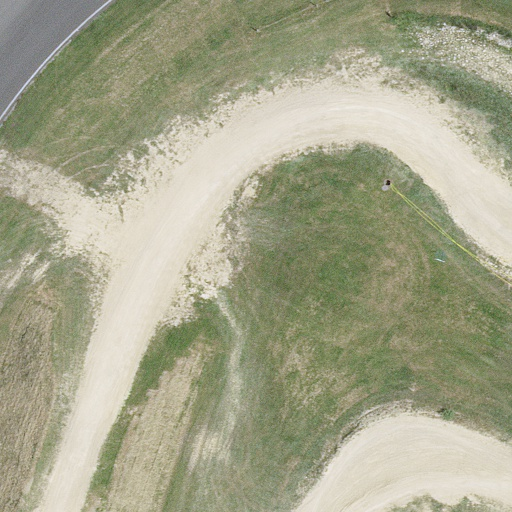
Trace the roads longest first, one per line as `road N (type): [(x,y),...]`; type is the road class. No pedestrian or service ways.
road 1 (track): [(66,511),(142,273),(216,161),(287,119),(379,107),(462,138),(511,228)]
road 2 (track): [(511,482),(467,463),(406,463),(340,511)]
